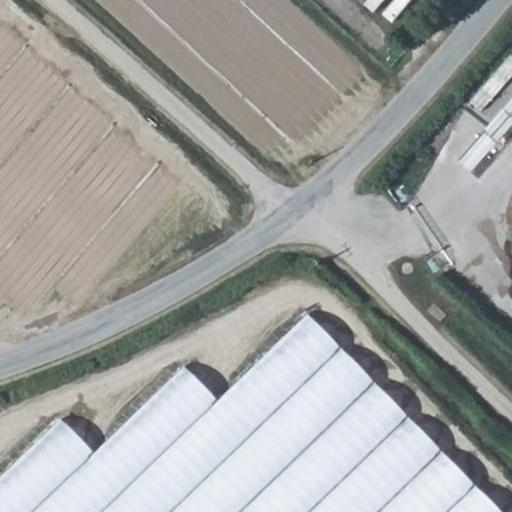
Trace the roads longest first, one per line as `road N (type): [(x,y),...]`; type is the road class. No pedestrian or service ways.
road 1 (unclassified): [(0,364),(185,283),(289,212),(395,118),(495,0)]
road 2 (track): [(49,0),(511,418)]
